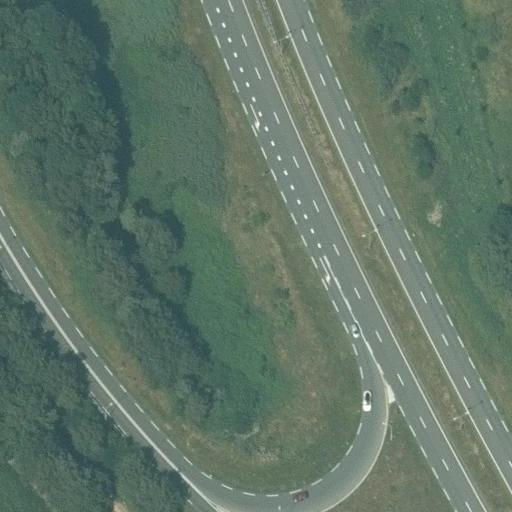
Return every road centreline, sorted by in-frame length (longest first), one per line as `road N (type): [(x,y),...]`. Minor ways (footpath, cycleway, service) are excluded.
road 1 (primary): [(511,461),(364,171),(292,0)]
road 2 (primary): [(337,252),(373,392),(372,431),(354,467),(319,500),(287,509),(250,507),(190,483)]
road 3 (primary): [(190,483),(86,367),(0,235)]
road 4 (primary): [(337,252),(472,511)]
road 5 (primary): [(226,0),(337,252)]
road 6 (track): [(0,388),(73,469),(125,511)]
